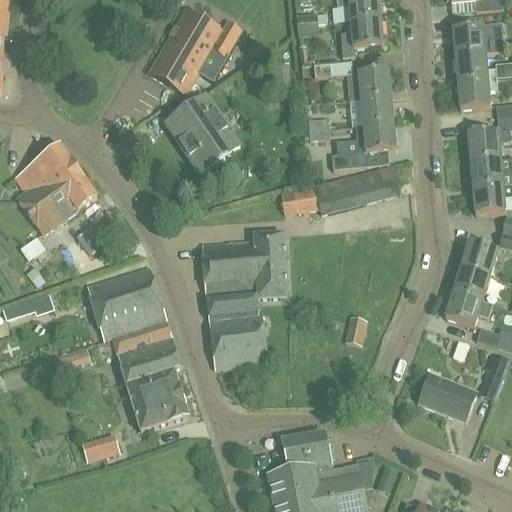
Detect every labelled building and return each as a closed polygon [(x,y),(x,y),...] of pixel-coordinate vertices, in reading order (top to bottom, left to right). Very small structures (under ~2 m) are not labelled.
[(0,0),(0,38),(8,39),(10,0),(0,0)] [(345,0),(336,1),(337,12),(349,11),(351,26),(381,23),(379,0),(345,0)] [(480,0),(450,0),(451,7),(476,5),(477,16),(501,14),(500,1),(481,3),(480,0)] [(186,100),(199,78),(213,86),(227,63),(243,34),(227,26),(223,34),(187,14),(149,79),(186,100)] [(297,31),(319,29),(327,29),(327,18),(296,20),(297,31)] [(352,38),(341,38),(343,64),(356,62),(355,53),(384,50),(381,23),(351,26),(352,38)] [(298,42),(319,40),(319,29),(297,31),(298,42)] [(483,31),(453,34),(455,61),(486,58),(510,56),(510,50),(504,45),(502,30),(483,31)] [(273,38),(259,48),(267,59),(281,50),(273,38)] [(314,69),(315,69),(313,51),(300,53),(302,70),(314,69)] [(488,84),(497,84),(496,73),(487,74),(486,58),(455,61),(458,87),(488,84)] [(291,90),(289,66),(273,68),(275,91),(291,90)] [(315,82),(353,79),(352,66),(315,69),(314,69),(315,82)] [(361,104),(391,101),(389,75),(358,78),(361,104)] [(488,84),(458,87),(460,114),(491,111),(489,95),(498,94),(497,84),(488,84)] [(200,180),(241,152),(206,101),(166,129),(200,180)] [(363,131),(394,128),(391,101),(361,104),(363,131)] [(497,123),(511,122),(511,109),(496,110),(497,123)] [(501,163),(499,147),(510,146),(510,135),(511,135),(511,122),(497,123),(498,136),(468,139),(471,166),(501,163)] [(308,125),(309,136),(328,134),(328,128),(328,124),(308,125)] [(333,175),(367,172),(366,158),(396,155),(394,128),(363,131),(355,131),(358,158),(332,160),(333,175)] [(329,144),(328,134),(309,136),(310,145),(329,144)] [(79,214),(97,201),(63,155),(55,154),(32,171),(33,171),(17,183),(27,196),(17,203),(43,240),(79,214)] [(473,192),(503,189),(501,163),(471,166),(473,192)] [(321,220),(401,200),(393,169),(313,188),(314,192),(281,196),(285,220),(320,215),(321,220)] [(511,188),(503,189),(473,192),(476,219),(506,216),(504,202),(511,201),(511,188)] [(511,223),(506,222),(502,240),(511,241),(511,223)] [(259,318),(258,304),(287,303),(285,237),(254,239),(254,247),(203,249),(205,290),(207,303),(209,323),(214,362),(216,374),(268,368),(262,318),(259,318)] [(511,241),(502,240),(499,251),(505,252),(511,253),(511,241)] [(491,281),(499,255),(470,246),(462,272),(491,281)] [(48,258),(19,262),(22,278),(51,274),(48,258)] [(112,342),(168,325),(151,272),(88,292),(104,345),(112,342)] [(483,306),(491,281),(462,272),(454,297),(483,306)] [(475,332),(483,306),(454,297),(446,323),(475,332)] [(35,317),(31,305),(4,314),(7,326),(35,317)] [(363,351),(368,326),(351,322),(345,348),(363,351)] [(112,342),(122,374),(141,437),(190,422),(176,376),(183,374),(168,325),(112,342)] [(497,352),(501,339),(481,333),(477,345),(497,352)] [(494,406),(510,365),(492,357),(485,374),(488,376),(479,400),(494,406)] [(466,427),(477,398),(431,379),(419,409),(466,427)] [(91,460),(122,451),(117,435),(87,445),(91,460)] [(333,473),(332,470),(333,470),(326,436),(283,445),(289,476),(269,480),(275,511),(366,511),(360,479),(359,479),(357,469),(333,473)]
